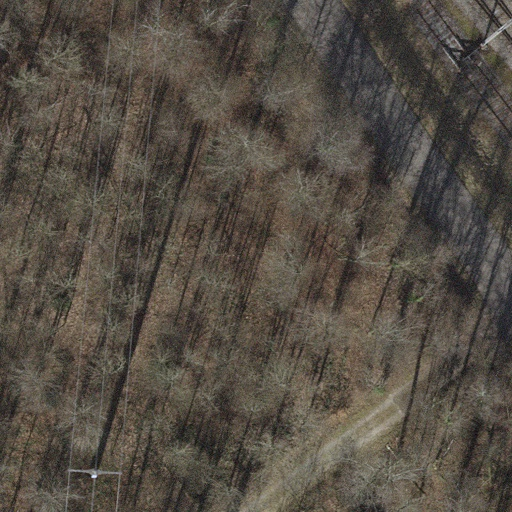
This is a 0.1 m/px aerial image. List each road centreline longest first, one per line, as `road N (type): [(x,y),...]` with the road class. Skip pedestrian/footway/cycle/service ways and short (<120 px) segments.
road 1 (residential): [(308,0),(511,292)]
road 2 (track): [(253,511),(511,317)]
